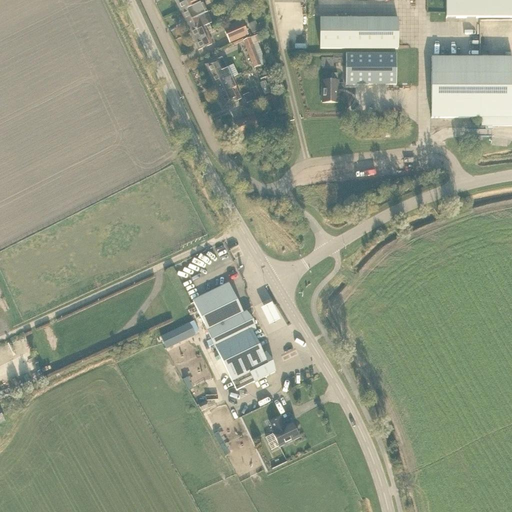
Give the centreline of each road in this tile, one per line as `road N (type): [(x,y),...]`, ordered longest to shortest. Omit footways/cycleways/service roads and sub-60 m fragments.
road 1 (secondary): [(274,284),(203,161),(127,0)]
road 2 (residential): [(329,250),(309,218),(217,150),(144,0)]
road 3 (secondary): [(388,511),(354,418),(274,284)]
road 4 (tertiary): [(329,250),(421,200),(511,175)]
